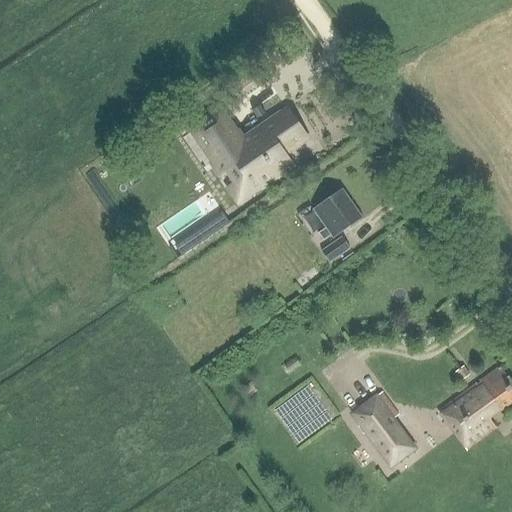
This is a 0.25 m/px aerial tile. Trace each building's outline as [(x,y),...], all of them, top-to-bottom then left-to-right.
[(260,107),(252,112),(258,121),(263,117),(265,115),(260,107)] [(229,124),(200,144),(239,202),(290,167),(280,153),(304,137),(287,111),(268,123),(241,142),(229,124)] [(341,191),(313,211),(332,238),(360,219),(341,191)] [(222,213),(169,249),(177,260),(230,224),(222,213)] [(323,254),(312,262),(318,271),(329,263),(331,265),(352,250),(343,237),(321,252),(323,254)] [(472,377),(465,367),(457,373),(464,382),(472,377)] [(511,385),(500,369),(437,413),(464,451),(495,430),(490,420),(511,405),(511,385)] [(377,393),(350,414),(390,469),(418,448),(377,393)]
